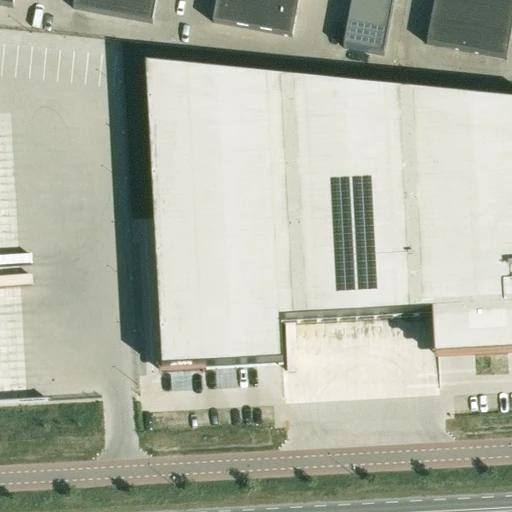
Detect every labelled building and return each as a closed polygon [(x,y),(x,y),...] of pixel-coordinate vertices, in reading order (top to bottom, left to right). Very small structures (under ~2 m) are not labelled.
[(0,0),(0,5),(13,8),(14,0),(0,0)] [(74,0),(73,9),(153,24),(157,0),(74,0)] [(217,0),(214,23),(293,38),(299,0),(217,0)] [(352,0),(343,48),(383,56),(393,0),(352,0)] [(506,60),(511,27),(511,0),(434,0),(426,45),(506,60)] [(511,104),(149,67),(165,371),(285,364),(283,322),(439,314),(441,356),(511,351),(511,104)]
